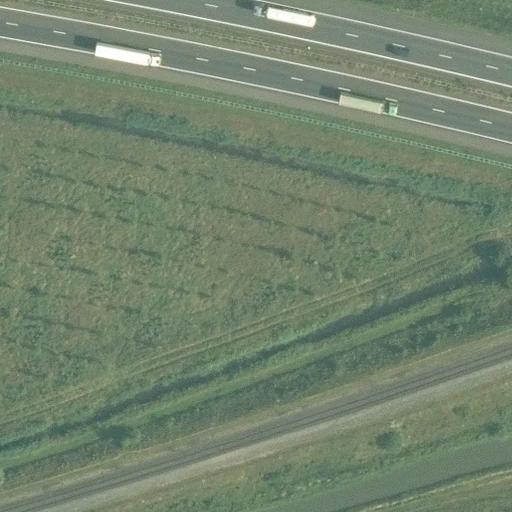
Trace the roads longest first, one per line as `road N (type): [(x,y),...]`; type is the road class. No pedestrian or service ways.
road 1 (motorway): [(0,23),(511,130)]
road 2 (motorway): [(511,74),(168,0)]
